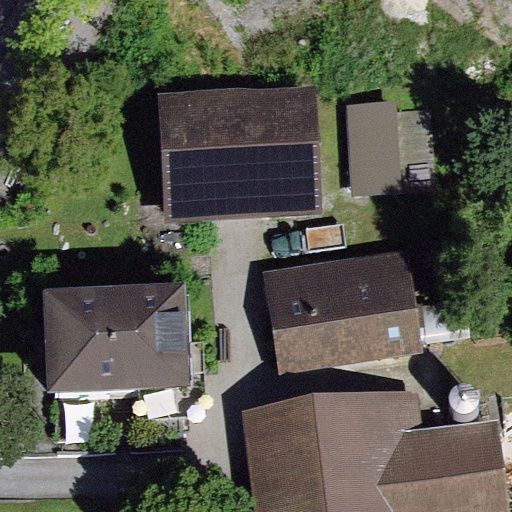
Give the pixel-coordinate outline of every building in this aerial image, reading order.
[(197,0),(227,40),(282,0),(197,0)] [(356,90),(453,85),(505,66),(480,0),(460,0),(427,12),(352,16),(356,90)] [(314,93),(158,101),(164,232),(320,225),(314,93)] [(400,106),(347,109),(352,202),(403,199),(402,193),(434,191),(430,111),(400,113),(400,106)] [(411,260),(264,281),(278,381),(425,360),(411,260)] [(186,296),(47,303),(52,404),(110,402),(191,398),(186,296)] [(241,424),(252,511),(505,511),(495,429),(418,439),(414,401),(241,424)]
